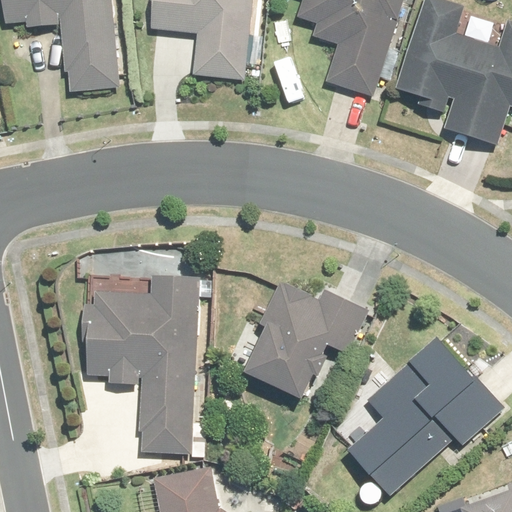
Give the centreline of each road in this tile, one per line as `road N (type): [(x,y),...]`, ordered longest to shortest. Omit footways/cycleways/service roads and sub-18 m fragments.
road 1 (tertiary): [(0,206),(167,178),(273,181),(332,193),(475,256),(511,283)]
road 2 (residential): [(27,511),(0,370)]
